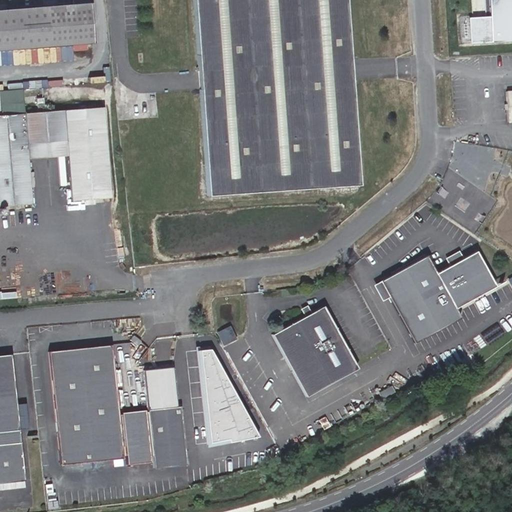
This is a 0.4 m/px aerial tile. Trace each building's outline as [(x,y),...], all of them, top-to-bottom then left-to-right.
[(0,55),(35,53),(81,49),(77,0),(60,2),(62,10),(0,15),(0,55)] [(189,0),(201,192),(351,182),(340,0),(189,0)] [(460,20),(461,48),(511,45),(511,0),(480,0),(482,19),(460,20)] [(0,80),(37,78),(35,53),(0,55),(0,80)] [(111,198),(104,107),(0,115),(0,206),(32,204),(27,145),(67,142),(72,201),(111,198)] [(388,295),(414,344),(461,319),(456,310),(496,289),(477,253),(437,275),(427,257),(381,282),(388,295)] [(388,295),(381,282),(373,286),(380,299),(388,295)] [(321,309),(273,335),(307,397),(354,371),(321,309)] [(126,339),(121,334),(119,333),(116,337),(123,342),(126,339)] [(110,346),(47,353),(59,466),(80,464),(87,470),(95,469),(100,462),(121,459),(120,448),(122,447),(124,466),(150,463),(149,458),(152,458),(153,470),(186,466),(179,407),(176,407),(172,367),(142,370),(147,411),(144,411),(144,409),(119,411),(119,414),(117,414),(110,346)] [(217,346),(198,348),(208,443),(257,438),(217,346)] [(13,358),(0,359),(0,487),(26,485),(13,358)]
